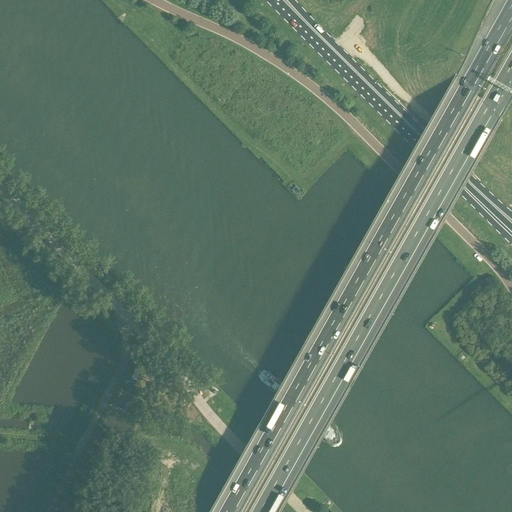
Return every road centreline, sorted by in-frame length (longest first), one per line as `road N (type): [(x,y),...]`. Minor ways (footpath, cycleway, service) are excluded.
road 1 (motorway): [(511,6),(227,511)]
road 2 (motorway): [(264,511),(511,72)]
road 3 (unclassified): [(511,291),(318,94),(249,44),(155,0)]
road 4 (secondary): [(274,0),(502,226)]
road 5 (secondary): [(511,215),(290,0)]
road 6 (unclassified): [(303,511),(129,319)]
road 7 (unclassified): [(129,319),(123,368),(45,511)]
road 8 (unclassified): [(129,319),(0,188)]
